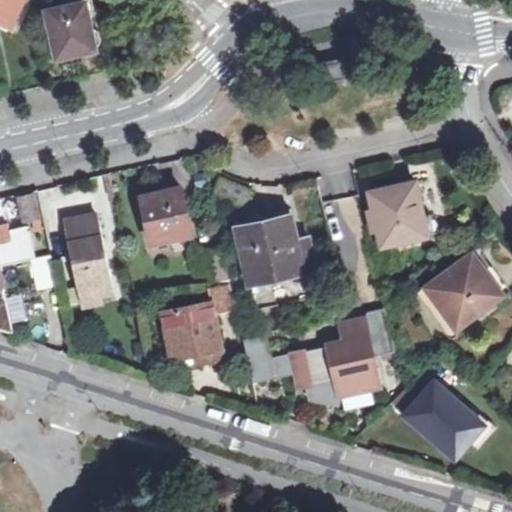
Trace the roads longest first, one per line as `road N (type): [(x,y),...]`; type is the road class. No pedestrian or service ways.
road 1 (residential): [(497,511),(0,357)]
road 2 (residential): [(0,153),(151,121),(247,30)]
road 3 (residential): [(247,30),(310,13),(434,27)]
road 4 (residential): [(511,192),(480,142),(464,94),(469,39)]
